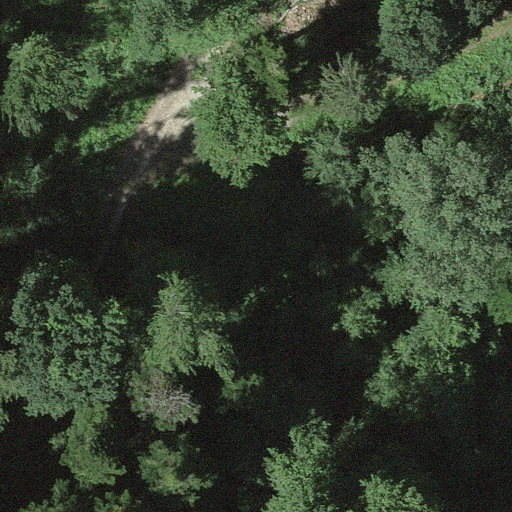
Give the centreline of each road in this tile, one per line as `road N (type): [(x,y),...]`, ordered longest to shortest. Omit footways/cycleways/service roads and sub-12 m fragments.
road 1 (track): [(3,511),(118,208),(281,121),(511,17)]
road 2 (track): [(118,208),(251,0)]
